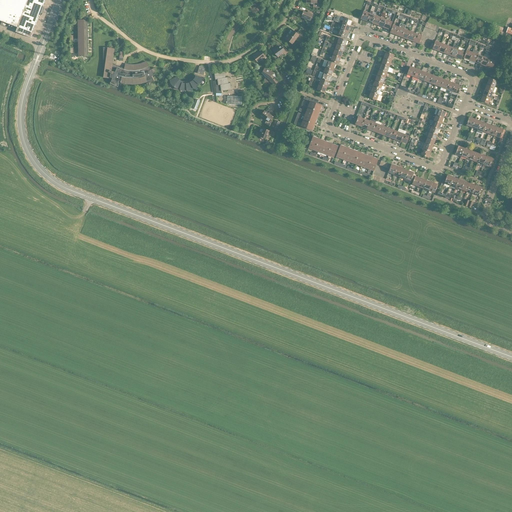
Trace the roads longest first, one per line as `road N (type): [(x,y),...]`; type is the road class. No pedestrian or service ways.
road 1 (tertiary): [(511,357),(55,182),(33,161),(20,125),(36,59)]
road 2 (residential): [(465,102),(467,74),(366,37),(335,104)]
road 3 (residential): [(335,104),(332,128),(436,167),(465,102)]
road 4 (residential): [(91,0),(96,14),(136,45),(173,59),(215,63),(264,43)]
